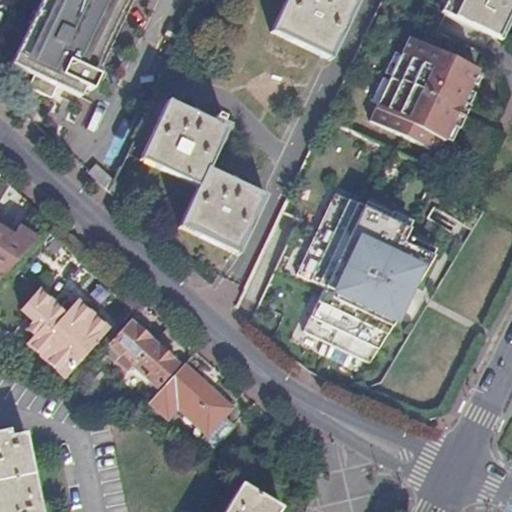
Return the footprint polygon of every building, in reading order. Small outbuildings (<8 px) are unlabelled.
[(43,0),(10,70),(33,81),(27,93),(50,104),(56,91),(79,102),(83,93),(90,96),(98,80),(91,77),(127,0),(43,0)] [(285,0),(269,35),(329,64),(356,5),(345,0),(285,0)] [(511,0),(448,0),(441,16),(496,42),(508,16),(511,17),(511,0)] [(477,74),(429,51),(410,41),(370,124),(438,157),(451,129),(458,133),(464,121),(457,117),(462,106),(477,74)] [(166,104),(138,162),(196,190),(177,231),(237,259),(264,200),(207,173),(217,151),(221,153),(233,127),(215,118),(211,126),(166,104)] [(457,117),(464,121),(470,110),(462,106),(457,117)] [(86,176),(103,191),(111,182),(94,167),(86,176)] [(303,336),(369,368),(434,261),(403,246),(410,233),(334,197),(296,279),(324,291),(303,336)] [(15,234),(0,225),(0,232),(12,240),(15,234)] [(0,283),(38,242),(18,230),(15,234),(12,240),(0,232),(0,283)] [(80,364),(107,333),(77,306),(65,318),(40,294),(22,314),(34,325),(27,333),(34,340),(28,348),(63,379),(79,363),(80,364)] [(133,371),(153,348),(129,326),(109,349),(120,359),(113,367),(126,379),(133,371)] [(157,392),(177,369),(153,348),(133,371),(157,392)] [(120,359),(109,349),(102,357),(113,367),(120,359)] [(227,411),(183,371),(150,407),(165,419),(175,409),(203,434),(198,439),(210,450),(230,430),(219,419),(227,411)] [(39,511),(25,437),(9,441),(8,434),(0,436),(0,511),(280,511),(240,489),(226,511),(39,511)]
